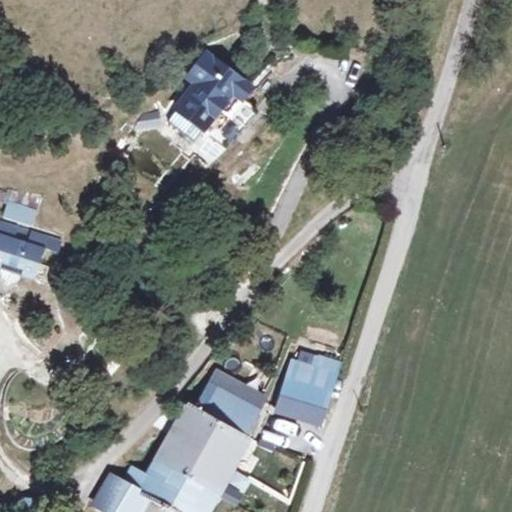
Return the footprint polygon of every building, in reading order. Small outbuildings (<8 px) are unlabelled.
[(137,11),(137,7),(136,3),(133,0),(119,0),(117,3),(116,7),(116,11),(118,14),(121,17),(125,18),(129,18),(132,17),(135,14),(137,11)] [(87,8),(82,25),(96,29),(100,13),(87,8)] [(251,91),(206,56),(187,79),(193,84),(173,110),(174,110),(164,122),(191,142),(201,133),(226,152),(257,114),(242,102),(251,91)] [(38,275),(40,268),(45,254),(47,243),(59,247),(63,234),(0,217),(0,263),(2,265),(0,270),(10,284),(26,275),(27,272),(38,275)] [(45,254),(40,268),(50,270),(53,256),(45,254)] [(323,354),(319,369),(336,377),(340,362),(323,354)] [(277,401),(321,423),(336,377),(319,369),(292,357),(277,401)] [(177,511),(205,511),(216,494),(249,433),(241,427),(253,404),(213,382),(201,404),(194,402),(160,462),(153,475),(132,464),(122,482),(114,477),(113,479),(98,506),(108,511),(140,511),(149,497),(177,511)] [(7,511),(14,511),(36,511),(43,492),(13,486),(7,511)]
